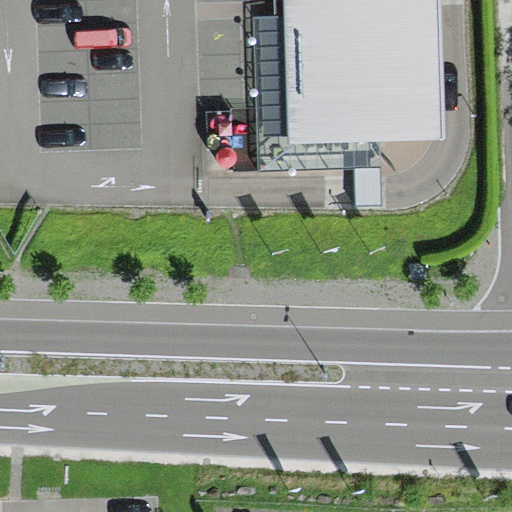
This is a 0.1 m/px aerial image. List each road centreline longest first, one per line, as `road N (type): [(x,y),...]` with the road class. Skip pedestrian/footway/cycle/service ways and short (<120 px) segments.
road 1 (primary): [(0,406),(511,435)]
road 2 (primary): [(511,343),(0,333)]
